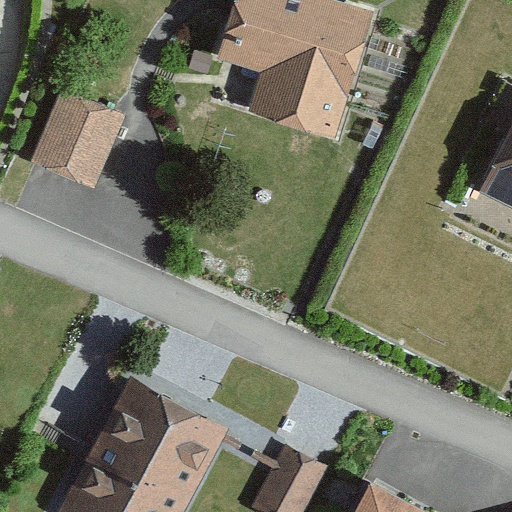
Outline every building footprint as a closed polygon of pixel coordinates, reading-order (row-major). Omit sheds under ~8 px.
[(393,18),(343,0),(251,0),(231,54),(275,71),(262,104),(348,136),(393,18)] [(130,114),(69,89),(39,160),(100,185),(130,114)] [(511,165),(499,190),(511,196),(511,165)] [(194,511),(240,422),(143,373),(77,505),(91,511),(194,511)] [(309,511),(335,467),(291,443),(258,504),(272,511),(309,511)] [(454,511),(393,477),(373,511),(454,511)]
